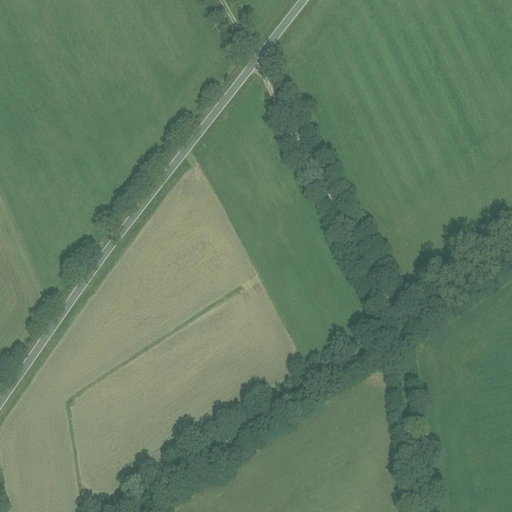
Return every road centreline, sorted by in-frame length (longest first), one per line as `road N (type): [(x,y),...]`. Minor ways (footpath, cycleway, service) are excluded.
road 1 (unclassified): [(0,406),(104,255),(304,0)]
road 2 (track): [(220,0),(393,331)]
road 3 (track): [(393,331),(124,511)]
road 4 (track): [(393,331),(511,253)]
